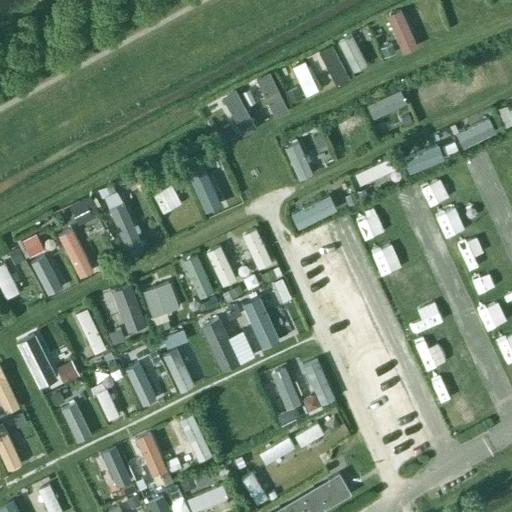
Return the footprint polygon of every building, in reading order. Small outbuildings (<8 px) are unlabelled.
[(460,1),(439,7),(444,26),(466,20),(460,1)] [(410,9),(399,14),(410,41),(422,36),(410,9)] [(366,24),(374,42),(390,36),(383,18),(366,24)] [(331,41),(345,70),(359,63),(345,34),(331,41)] [(306,64),(311,72),(327,63),(322,54),(306,64)] [(299,62),(288,69),(299,88),(310,82),(299,62)] [(258,79),(268,110),(280,106),(269,75),(258,79)] [(478,75),(463,83),(469,95),(484,87),(478,75)] [(407,100),(413,116),(429,111),(424,94),(407,100)] [(380,107),(387,124),(406,116),(399,99),(380,107)] [(217,144),(229,138),(215,108),(202,114),(217,144)] [(340,127),(348,146),(366,138),(358,119),(340,127)] [(465,122),(448,131),(456,146),(473,137),(465,122)] [(397,151),(407,172),(432,161),(422,140),(397,151)] [(297,145),(285,151),(298,178),(310,172),(297,145)] [(372,188),(394,181),(388,160),(366,166),(372,188)] [(200,173),(203,172),(200,163),(184,168),(193,199),(207,195),(200,173)] [(427,180),(419,185),(431,204),(439,199),(427,180)] [(168,184),(149,194),(160,214),(178,204),(168,184)] [(124,208),(112,185),(96,193),(108,216),(124,208)] [(289,212),(296,226),(333,208),(326,194),(289,212)] [(68,204),(74,224),(93,218),(87,198),(68,204)] [(62,204),(51,212),(61,227),(73,220),(62,204)] [(255,267),(271,259),(254,226),(238,234),(255,267)] [(14,241),(23,259),(48,246),(39,229),(14,241)] [(233,230),(212,235),(215,247),(206,249),(216,289),(233,285),(223,248),(236,244),(233,230)] [(29,262),(44,293),(60,285),(44,254),(29,262)] [(194,254),(183,259),(196,289),(208,284),(194,254)] [(2,259),(0,259),(0,295),(1,299),(16,292),(2,259)] [(166,280),(141,291),(153,316),(177,305),(166,280)] [(413,292),(422,312),(439,305),(430,284),(413,292)] [(483,284),(464,292),(473,312),(491,304),(483,284)] [(122,285),(108,288),(113,318),(127,316),(122,285)] [(288,301),(277,306),(291,335),(302,330),(288,301)] [(75,310),(90,352),(103,348),(87,305),(75,310)] [(229,314),(248,355),(268,346),(249,305),(229,314)] [(53,324),(41,329),(51,354),(63,349),(53,324)] [(233,330),(219,335),(230,363),(243,358),(233,330)] [(511,349),(503,355),(511,370),(511,349)] [(320,400),(332,395),(313,356),(302,361),(320,400)] [(185,383),(197,377),(188,359),(176,364),(185,383)] [(139,365),(126,369),(136,403),(149,399),(139,365)] [(287,370),(277,374),(286,398),(296,394),(287,370)] [(253,383),(233,392),(243,414),(263,405),(253,383)] [(104,419),(117,415),(108,386),(95,389),(104,419)] [(213,402),(226,431),(241,425),(228,396),(213,402)] [(73,400),(61,406),(78,438),(89,432),(73,400)] [(176,420),(189,453),(203,448),(190,414),(176,420)] [(400,449),(419,440),(409,418),(390,427),(400,449)] [(318,419),(293,431),(298,443),(323,431),(318,419)] [(0,428),(0,427),(0,461),(11,457),(0,428)] [(146,432),(134,438),(151,475),(163,469),(146,432)] [(288,433),(257,453),(263,463),(295,443),(288,433)] [(102,461),(109,484),(127,479),(119,455),(102,461)] [(196,485),(210,478),(205,465),(190,472),(196,485)] [(254,502),(269,493),(254,468),(239,477),(254,502)] [(324,475),(325,478),(267,511),(314,511),(349,491),(337,468),(324,475)] [(37,486),(45,511),(60,511),(51,482),(37,486)] [(217,483),(185,496),(191,509),(223,496),(217,483)] [(156,511),(179,511),(172,495),(153,503),(156,511)] [(21,511),(13,497),(1,503),(5,511),(21,511)]
